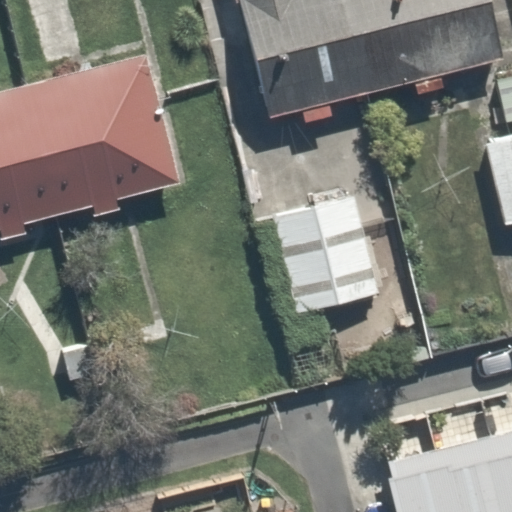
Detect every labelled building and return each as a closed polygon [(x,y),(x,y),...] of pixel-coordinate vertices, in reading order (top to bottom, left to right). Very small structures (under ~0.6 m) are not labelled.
[(232,0),(266,122),(510,55),(495,0),(232,0)] [(151,54),(0,95),(0,231),(186,180),(151,54)] [(511,130),(481,138),(500,223),(511,220),(511,130)] [(252,252),(269,322),(384,294),(359,192),(270,214),(278,246),(252,252)] [(511,307),(504,276),(424,297),(438,350),(511,330),(511,307)] [(407,425),(375,434),(393,511),(511,511),(511,401),(511,398),(482,407),(488,427),(466,433),(457,401),(426,410),(436,444),(414,451),(407,425)]
